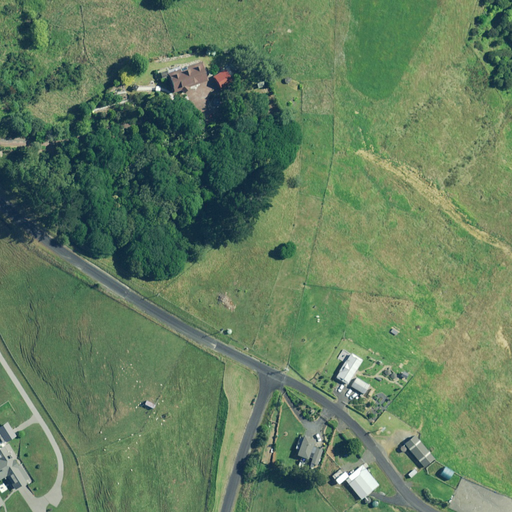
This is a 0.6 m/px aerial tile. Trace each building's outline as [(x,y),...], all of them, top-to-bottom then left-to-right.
[(179,68),(167,72),(166,70),(158,72),(160,79),(167,77),(173,94),(208,82),(201,60),(184,66),(185,69),(180,71),(179,68)] [(240,69),(230,62),(227,68),(237,74),(240,69)] [(225,69),(213,77),(220,88),(232,80),(225,69)] [(360,360),(348,353),(341,349),(335,359),(342,363),(333,378),(346,385),(360,360)] [(396,375),(384,368),(381,373),(393,381),(396,375)] [(354,378),(349,387),(363,394),(368,385),(354,378)] [(20,399),(15,403),(19,407),(24,404),(20,399)] [(433,458),(413,435),(398,449),(402,453),(406,449),(423,468),(433,458)] [(306,460),(307,458),(310,459),(308,463),(317,466),(323,451),(312,446),(314,441),(303,436),(295,455),(306,460)] [(18,468),(12,459),(11,459),(2,445),(0,446),(0,505),(3,504),(0,499),(0,478),(4,476),(13,491),(26,482),(17,468),(18,468)] [(410,478),(416,472),(413,469),(407,475),(410,478)] [(365,497),(365,496),(371,491),(358,474),(350,481),(347,478),(344,480),(359,500),(362,498),(363,499),(362,499),(362,500),(362,501),(363,502),(363,503),(364,503),(364,504),(365,504),(366,504),(367,504),(368,504),(368,503),(369,503),(369,502),(370,501),(370,500),(370,499),(369,499),(369,498),(368,497),(367,497),(366,497),(365,497)]
